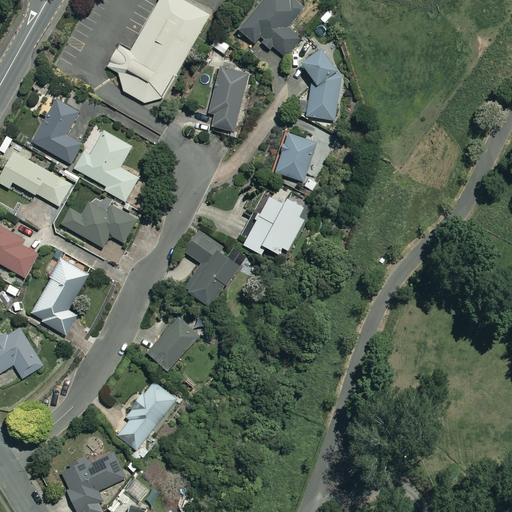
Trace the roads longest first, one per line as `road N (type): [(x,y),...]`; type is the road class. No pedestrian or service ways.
road 1 (residential): [(309,511),(389,288),(470,196),(511,116)]
road 2 (residential): [(1,463),(59,420),(91,380),(189,200),(198,158)]
